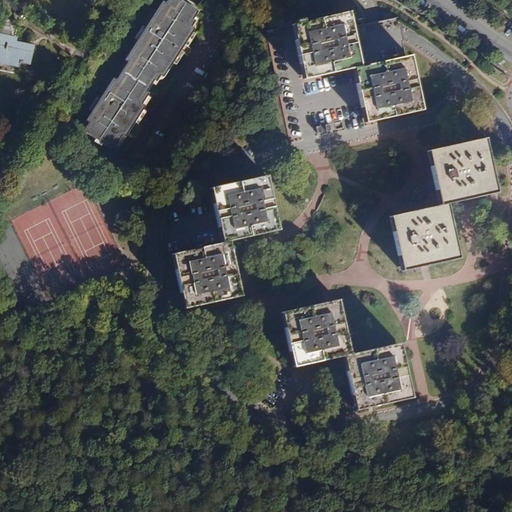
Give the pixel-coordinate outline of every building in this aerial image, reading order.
[(193,25),(191,23),(199,9),(183,0),(168,0),(165,5),(162,3),(128,59),(131,61),(117,85),(114,84),(92,120),(95,122),(88,134),(101,141),(99,144),(108,149),(109,146),(115,150),(118,144),(120,145),(127,134),(130,136),(145,111),(142,109),(150,97),(148,95),(159,76),(161,77),(165,71),(168,73),(194,30),(191,29),(193,25)] [(362,67),(353,12),(295,25),(306,81),(355,69),(362,67)] [(25,28),(5,15),(2,39),(0,38),(0,58),(25,63),(26,58),(34,60),(37,45),(23,43),(25,28)] [(305,15),(281,20),(282,24),(306,18),(305,15)] [(423,110),(415,57),(362,67),(355,69),(367,122),(423,110)] [(425,151),(438,205),(443,204),(494,193),(481,138),(425,151)] [(281,230),(271,176),(215,190),(225,243),(231,242),(281,230)] [(388,217),(400,271),(456,259),(443,204),(438,205),(388,217)] [(243,297),(231,242),(225,243),(175,255),(185,309),(243,297)] [(352,357),(339,300),(283,313),(296,369),(345,358),(352,357)] [(352,357),(345,358),(357,412),(414,400),(404,346),(352,357)]
